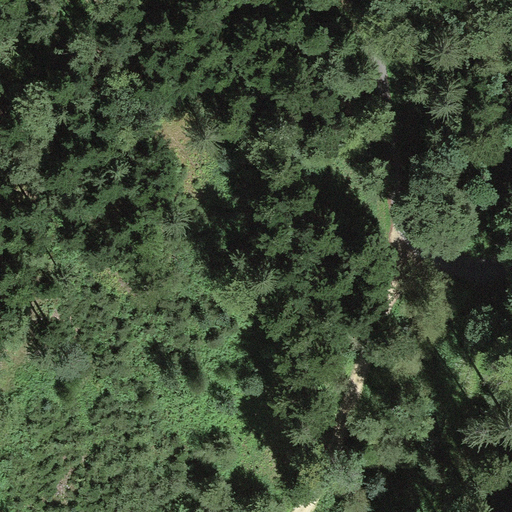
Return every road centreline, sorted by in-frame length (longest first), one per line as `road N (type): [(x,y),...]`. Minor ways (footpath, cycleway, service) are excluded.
road 1 (track): [(380,0),(381,85),(400,212),(447,259),(485,268),(511,260)]
road 2 (track): [(400,212),(390,289),(325,474),(297,511)]
road 3 (track): [(485,268),(467,394),(433,511)]
